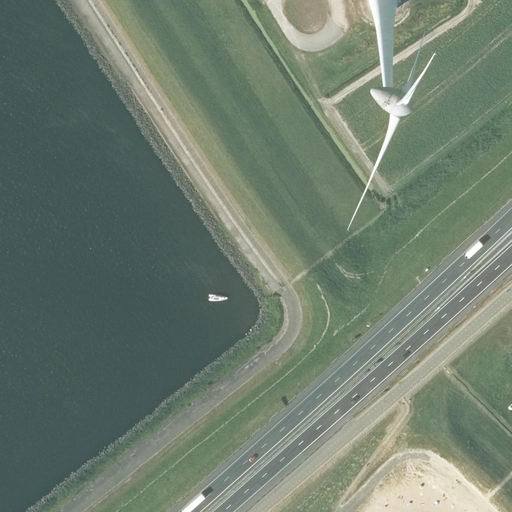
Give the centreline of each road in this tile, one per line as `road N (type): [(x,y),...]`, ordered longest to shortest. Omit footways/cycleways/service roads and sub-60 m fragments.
road 1 (unclassified): [(94,0),(285,284),(297,315),(286,343),(76,511)]
road 2 (motorway): [(511,218),(189,511)]
road 3 (motorway): [(223,511),(511,254)]
road 4 (unclassified): [(257,511),(511,292)]
road 5 (unclassified): [(341,511),(387,466),(410,456),(437,462),(490,511)]
